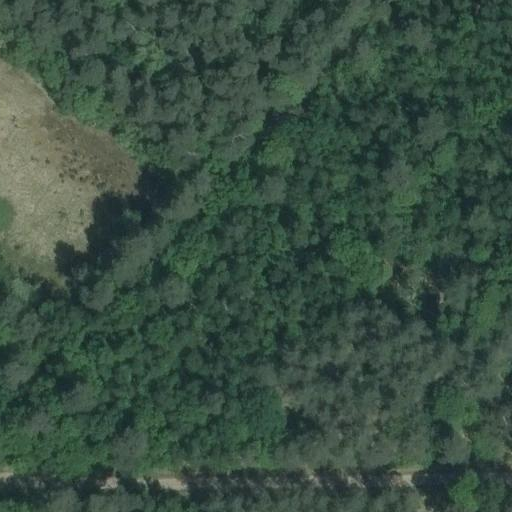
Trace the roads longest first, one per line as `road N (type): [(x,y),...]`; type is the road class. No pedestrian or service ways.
road 1 (track): [(0,425),(389,0)]
road 2 (track): [(0,487),(511,477)]
road 3 (track): [(418,511),(511,364)]
